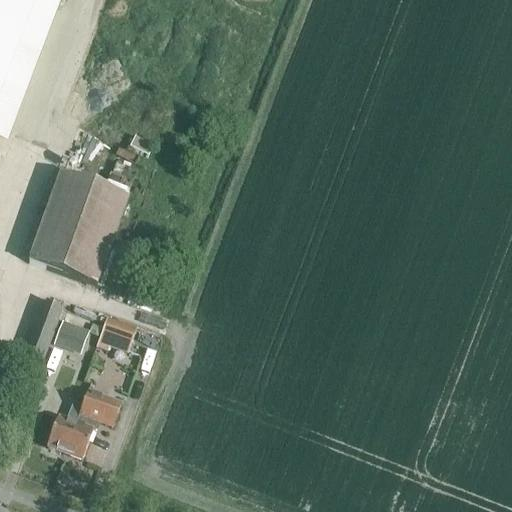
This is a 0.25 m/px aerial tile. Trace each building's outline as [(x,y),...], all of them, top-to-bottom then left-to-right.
[(0,0),(0,96),(35,0),(0,0)] [(129,204),(62,178),(29,265),(97,290),(129,204)] [(64,314),(43,306),(23,359),(43,367),(64,314)] [(108,321),(98,348),(108,352),(112,340),(131,347),(136,332),(108,321)] [(63,324),(56,343),(82,353),(89,334),(63,324)] [(82,409),(64,457),(82,463),(94,433),(93,433),(96,425),(112,431),(121,407),(88,394),(82,409)] [(59,419),(47,450),(64,457),(82,409),(74,406),(67,423),(59,419)]
